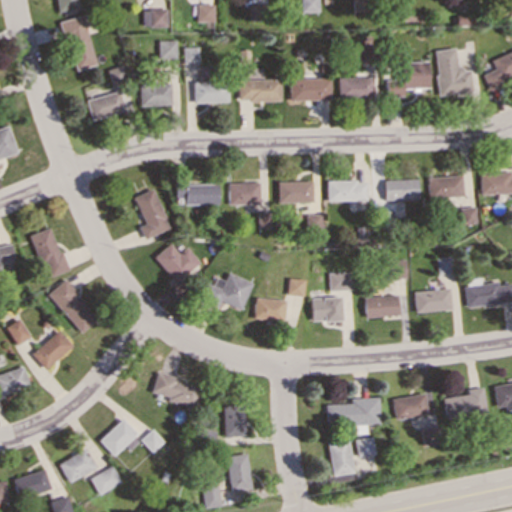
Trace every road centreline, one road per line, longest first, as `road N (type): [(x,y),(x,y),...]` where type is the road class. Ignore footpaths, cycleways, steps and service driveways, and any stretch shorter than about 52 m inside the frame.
road 1 (residential): [(12,0),(56,145),(108,264),(173,334),(261,364),(511,342)]
road 2 (residential): [(0,203),(158,147),(442,139),(511,123)]
road 3 (residential): [(0,440),(65,411),(151,317)]
road 4 (residential): [(298,511),(283,364)]
road 5 (secondary): [(511,484),(372,511)]
